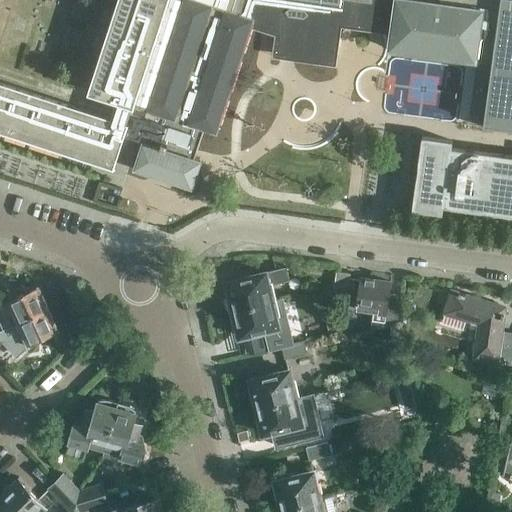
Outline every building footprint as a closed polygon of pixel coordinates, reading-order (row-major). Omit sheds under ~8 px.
[(240,14),(244,0),(351,0),(352,4),(354,15),(360,25),(368,33),(378,39),(389,42),(388,48),(476,60),(468,122),(511,128),(511,0),(117,0),(108,28),(104,40),(88,91),(116,100),(110,117),(0,81),(0,130),(113,168),(120,148),(139,154),(134,168),(191,187),(200,160),(194,158),(204,128),(216,132),(253,19),(240,14)] [(452,139),(421,135),(412,209),(442,214),(443,205),(511,214),(511,154),(451,146),(452,139)] [(226,297),(230,310),(276,298),(272,284),(289,279),(286,267),(265,272),(265,271),(227,282),(231,296),(226,297)] [(350,273),(336,271),(333,291),(347,293),(350,273)] [(361,276),(361,278),(357,303),(358,305),(358,308),(373,310),(371,329),(398,323),(400,309),(388,307),(392,280),(361,276)] [(9,313),(9,314),(13,312),(18,323),(49,309),(39,287),(26,292),(22,285),(14,289),(18,296),(4,303),(3,301),(0,300),(0,312),(5,315),(9,313)] [(474,358),(500,362),(511,363),(511,332),(502,331),(506,306),(473,296),(472,297),(451,291),(444,313),(472,322),(472,323),(480,325),(478,341),(476,341),(474,358)] [(276,298),(230,310),(233,323),(238,322),(241,336),(280,327),(277,316),(280,315),(276,298)] [(13,339),(18,349),(24,346),(25,347),(59,330),(49,309),(18,323),(23,334),(13,339)] [(339,314),(326,316),(329,335),(342,333),(339,314)] [(301,329),(279,334),(282,347),(304,342),(301,329)] [(66,330),(57,336),(64,346),(73,339),(66,330)] [(304,342),(282,347),(285,359),(307,354),(304,342)] [(249,395),(252,407),(299,396),(295,378),(291,379),(289,369),(249,379),(253,394),(249,395)] [(417,406),(408,373),(396,376),(405,409),(417,406)] [(299,396),(252,407),(256,421),(260,420),(263,433),(301,423),(307,447),(340,438),(344,437),(342,427),(326,431),(325,430),(316,423),(313,410),(303,412),(299,396)] [(88,440),(105,445),(117,402),(107,399),(98,399),(95,410),(85,408),(83,418),(79,417),(69,426),(67,432),(69,443),(86,447),(88,440)] [(117,402),(105,445),(102,455),(121,460),(122,456),(139,461),(139,460),(143,456),(145,448),(143,435),(140,434),(142,424),(133,421),(136,410),(127,404),(117,402)] [(340,438),(307,447),(310,459),(343,452),(340,438)] [(274,495),(277,508),(320,497),(314,470),(275,480),(278,494),(274,495)] [(64,473),(56,481),(76,501),(79,490),(80,489),(64,473)] [(17,477),(0,493),(0,497),(14,511),(39,511),(45,507),(17,477)] [(56,481),(49,488),(71,511),(72,511),(76,502),(76,501),(56,481)] [(79,490),(76,501),(76,502),(105,492),(101,483),(80,489),(79,490)] [(76,502),(72,511),(80,511),(108,503),(105,492),(76,502)] [(335,511),(332,495),(320,497),(277,508),(278,511),(335,511)] [(14,511),(0,497),(0,511),(14,511)] [(163,511),(160,497),(113,508),(113,511),(163,511)]
